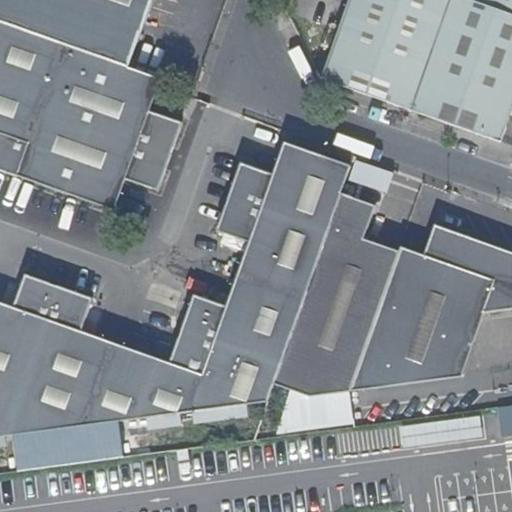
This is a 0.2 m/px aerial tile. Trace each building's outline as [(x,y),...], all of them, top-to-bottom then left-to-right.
[(154,0),(0,0),(0,20),(131,68),(154,0)] [(345,0),(319,78),(496,140),(511,97),(511,15),(468,0),(345,0)] [(511,0),(468,0),(511,15),(511,0)] [(0,20),(0,168),(114,210),(126,180),(160,191),(184,124),(151,112),(164,80),(131,68),(0,20)] [(342,190),(351,164),(284,141),(274,172),(241,160),(219,227),(250,239),(228,301),(196,291),(172,357),(84,328),(97,295),(30,270),(18,304),(0,298),(0,436),(269,398),(342,190)] [(353,387),(401,248),(365,236),(376,202),(342,190),(269,398),(271,398),(278,380),(312,393),(353,387)] [(423,252),(403,245),(401,248),(353,387),(395,381),(463,372),(479,312),(511,306),(511,249),(434,221),(423,252)] [(511,405),(495,407),(497,437),(511,435),(511,405)] [(438,425),(402,424),(402,440),(437,441),(438,425)]
